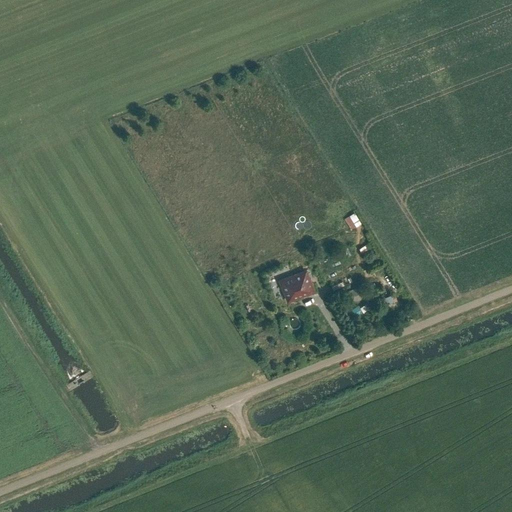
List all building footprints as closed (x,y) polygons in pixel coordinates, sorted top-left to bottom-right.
[(354,211),(343,217),(350,229),(360,223),(354,211)] [(367,241),(358,248),(360,251),(370,245),(367,241)] [(361,251),(365,260),(375,255),(371,246),(361,251)] [(288,299),(312,290),(305,271),(281,281),(288,299)] [(343,292),(347,304),(363,298),(358,286),(343,292)] [(389,321),(399,317),(396,308),(399,307),(394,293),(380,299),(389,321)] [(357,306),(351,310),(355,316),(361,312),(357,306)]
